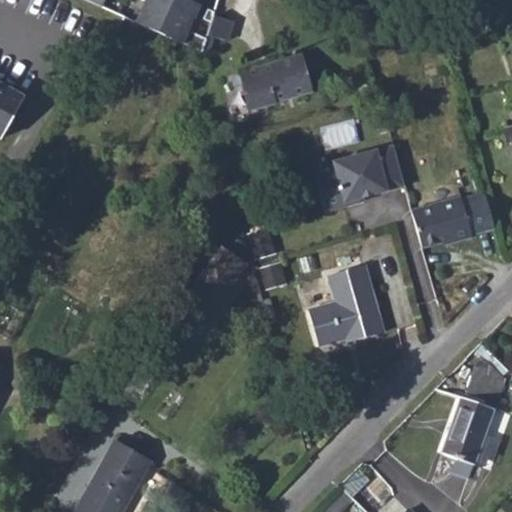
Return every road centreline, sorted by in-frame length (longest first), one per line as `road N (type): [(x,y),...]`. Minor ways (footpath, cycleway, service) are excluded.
road 1 (residential): [(284,511),(511,285)]
road 2 (unknown): [(0,167),(49,77),(41,61),(0,36)]
